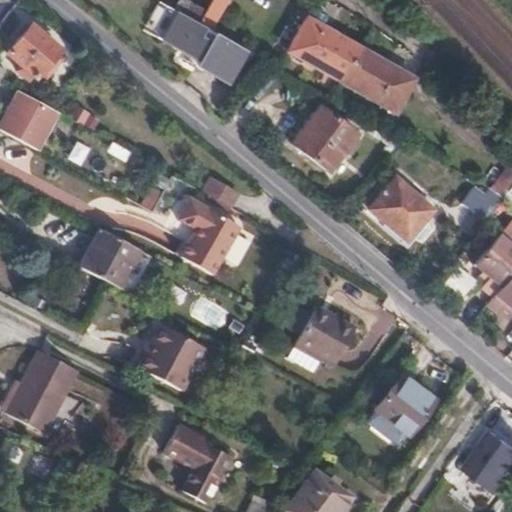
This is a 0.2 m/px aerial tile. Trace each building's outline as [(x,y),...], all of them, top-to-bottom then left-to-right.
[(199,24),(210,31),(223,8),(211,2),(206,11),(199,24)] [(190,3),(182,15),(199,24),(206,11),(190,3)] [(182,15),(178,13),(162,43),(199,62),(197,67),(227,84),(245,51),(210,31),(199,24),(182,15)] [(341,83),(358,51),(304,22),(286,54),(341,83)] [(18,73),(30,83),(35,77),(37,78),(57,51),(29,28),(7,55),(22,68),(18,73)] [(413,80),(358,51),(341,83),(396,113),(413,80)] [(18,96),(0,125),(0,132),(34,151),(55,116),(18,96)] [(330,173),(357,137),(322,109),(294,143),(330,173)] [(67,122),(81,130),(87,119),(73,111),(67,122)] [(511,188),(511,163),(491,192),(504,199),(511,188)] [(201,195),(229,211),(235,197),(208,182),(201,195)] [(409,244),(433,213),(395,182),(370,211),(409,244)] [(174,226),(227,255),(240,231),(187,202),(174,226)] [(475,238),(492,216),(477,205),(469,217),(461,210),(454,220),(475,238)] [(214,279),(227,255),(174,226),(169,237),(184,246),(178,259),(214,279)] [(140,255),(100,233),(79,273),(119,294),(140,255)] [(492,297),(511,272),(511,247),(497,234),(472,263),(488,278),(481,286),(492,297)] [(464,298),(475,277),(457,268),(447,289),(464,298)] [(511,272),(492,297),(486,304),(497,314),(505,304),(511,310),(511,272)] [(326,325),(330,318),(313,309),(309,317),(326,325)] [(355,331),(330,318),(326,325),(309,317),(292,348),(333,371),(355,331)] [(179,395),(202,351),(149,323),(126,366),(179,395)] [(44,441),(78,377),(35,355),(3,420),(44,441)] [(418,426),(444,388),(410,364),(383,402),(418,426)] [(204,450),(205,446),(156,421),(142,451),(172,467),(161,489),(204,508),(225,460),(204,450)] [(511,479),(511,444),(492,430),(463,471),(499,497),(511,479)] [(341,511),(348,505),(325,486),(328,482),(315,472),(284,511),(341,511)] [(266,511),(249,503),(244,511),(266,511)]
